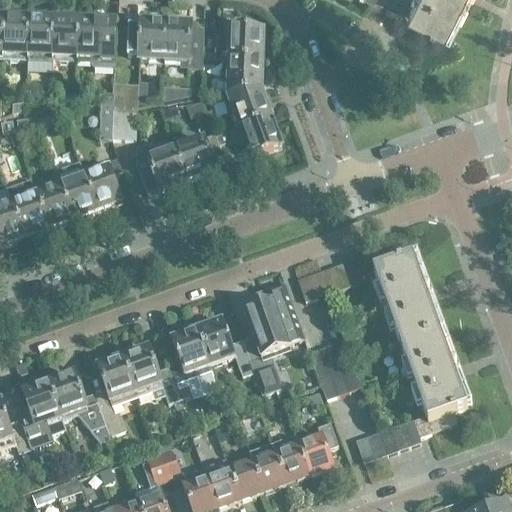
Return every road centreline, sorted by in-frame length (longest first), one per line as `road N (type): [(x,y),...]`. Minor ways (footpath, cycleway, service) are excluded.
road 1 (residential): [(0,359),(459,194)]
road 2 (residential): [(0,314),(354,184)]
road 3 (residential): [(354,184),(290,19),(262,0)]
road 4 (unclassified): [(511,342),(459,194)]
road 5 (residential): [(366,511),(511,459)]
